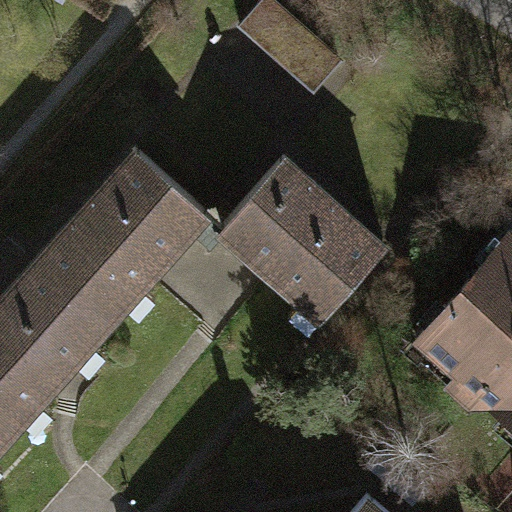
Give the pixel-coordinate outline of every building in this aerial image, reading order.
[(32,250),(102,313),(184,222),(202,237),(215,223),(127,144),(32,250)] [(377,242),(278,153),(215,223),(314,312),(377,242)] [(511,236),(507,232),(417,337),(454,368),(443,381),(467,402),(477,389),(511,418),(511,236)] [(0,287),(0,436),(102,313),(32,250),(0,287)] [(349,511),(387,511),(366,493),(349,511)]
